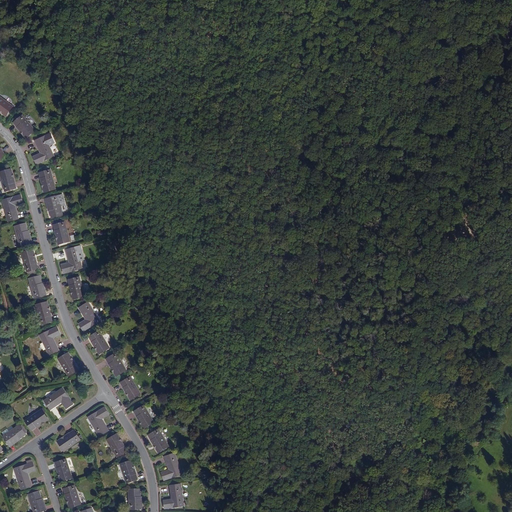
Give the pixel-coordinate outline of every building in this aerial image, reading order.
[(0,97),(0,111),(6,116),(12,107),(0,97)] [(14,123),(26,138),(34,131),(22,115),(14,123)] [(34,141),(40,153),(33,157),(37,165),(54,156),(44,136),(34,141)] [(0,172),(0,175),(5,192),(15,189),(10,169),(0,172)] [(39,173),(44,192),(55,189),(49,170),(39,173)] [(1,200),(7,222),(18,218),(15,206),(22,203),(20,195),(1,200)] [(57,196),(47,199),(50,210),(48,210),(51,219),(62,216),(57,196)] [(53,225),(58,244),(69,242),(64,223),(53,225)] [(19,246),(29,244),(26,233),(27,232),(25,224),(14,227),(19,246)] [(65,250),(69,263),(61,265),(63,273),(82,269),(76,247),(65,250)] [(36,272),(36,269),(38,269),(33,250),(21,253),(26,272),(28,272),(29,274),(36,272)] [(34,298),(43,296),(41,285),(42,285),(40,276),(35,277),(35,276),(32,277),(32,278),(28,279),(34,298)] [(68,280),(73,299),(84,297),(79,277),(68,280)] [(36,305),(41,324),(52,321),(47,302),(36,305)] [(78,309),(85,320),(79,324),(84,332),(100,321),(88,303),(78,309)] [(39,335),(48,355),(58,350),(53,338),(60,334),(56,327),(39,335)] [(89,337),(99,354),(109,348),(99,331),(89,337)] [(58,359),(68,376),(78,370),(67,353),(58,359)] [(106,359),(116,376),(126,371),(116,353),(106,359)] [(120,383),(130,400),(140,395),(130,377),(120,383)] [(62,389),(44,401),(50,410),(61,403),(66,409),(73,404),(62,389)] [(134,412),(144,429),(154,423),(144,406),(134,412)] [(87,418),(99,436),(108,430),(102,419),(108,415),(104,408),(87,418)] [(41,410),(25,421),(31,431),(48,420),(41,410)] [(2,437),(8,445),(18,439),(25,435),(25,434),(26,433),(21,426),(20,427),(19,426),(2,437)] [(148,435),(158,453),(168,447),(158,430),(148,435)] [(74,431),(57,442),(63,451),(80,440),(74,431)] [(106,440),(117,457),(126,451),(116,434),(106,440)] [(163,457),(168,470),(161,472),(164,481),(182,474),(174,453),(163,457)] [(55,462),(61,481),(72,478),(65,459),(55,462)] [(120,464),(126,483),(137,480),(131,461),(120,464)] [(14,468),(21,489),(32,486),(28,473),(35,471),(32,462),(14,468)] [(63,489),(70,508),(80,505),(74,486),(73,486),(72,485),(65,487),(66,488),(63,489)] [(169,486),(171,499),(163,501),(164,510),(184,507),(180,485),(169,486)] [(138,498),(140,498),(140,489),(129,490),(129,509),(139,509),(138,498)] [(41,511),(44,511),(40,500),(42,500),(39,491),(28,495),(33,511),(41,511)]
